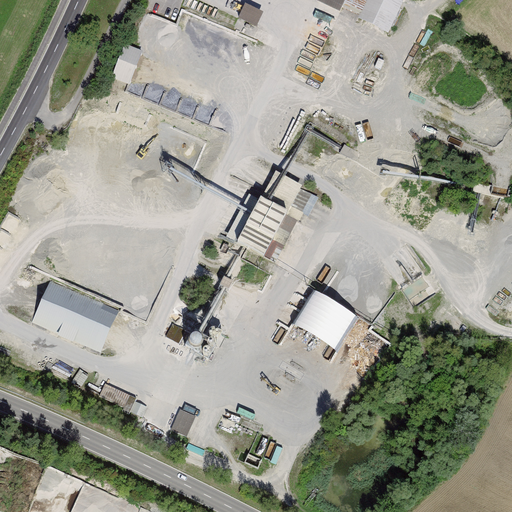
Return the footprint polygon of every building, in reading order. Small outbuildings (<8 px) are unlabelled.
[(300,0),(335,16),(339,7),(359,16),(366,0),(300,0)] [(258,15),(240,7),(236,16),(222,10),(218,16),(233,23),(233,21),(252,30),(258,15)] [(131,89),(145,54),(126,46),(112,81),(131,89)] [(254,208),(243,203),(221,250),(274,274),(310,196),(268,177),(254,208)] [(117,312),(53,284),(35,326),(99,354),(117,312)] [(208,357),(212,348),(219,351),(228,330),(215,324),(202,354),(208,357)] [(133,414),(139,398),(106,385),(100,401),(133,414)] [(144,420),(149,408),(138,404),(133,415),(144,420)] [(173,433),(189,439),(198,418),(182,411),(173,433)]
